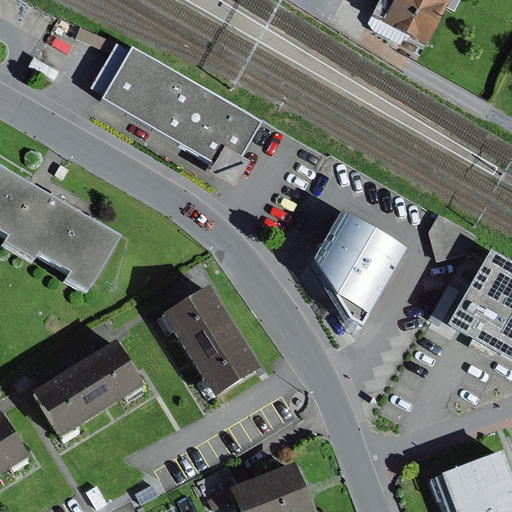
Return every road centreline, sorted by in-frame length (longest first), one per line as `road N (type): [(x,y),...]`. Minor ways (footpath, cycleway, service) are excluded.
road 1 (tertiary): [(0,101),(199,218),(268,289),(311,360),(356,466)]
road 2 (unclassified): [(511,120),(320,16),(319,0)]
road 3 (residential): [(511,410),(356,466)]
